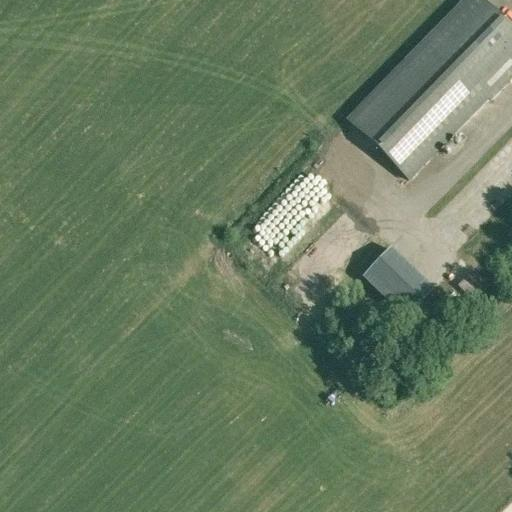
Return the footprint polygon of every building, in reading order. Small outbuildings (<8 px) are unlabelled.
[(511,74),(511,36),(474,0),(463,0),(344,123),(404,182),(485,99),(486,101),(511,74)] [(511,197),(511,196),(511,150),(488,173),(511,197)] [(334,178),(343,159),(330,153),(322,173),(334,178)] [(454,232),(497,190),(485,178),(441,220),(454,232)] [(282,286),(312,306),(338,269),(315,253),(309,262),(302,256),(282,286)] [(434,296),(391,254),(363,283),(406,325),(434,296)]
